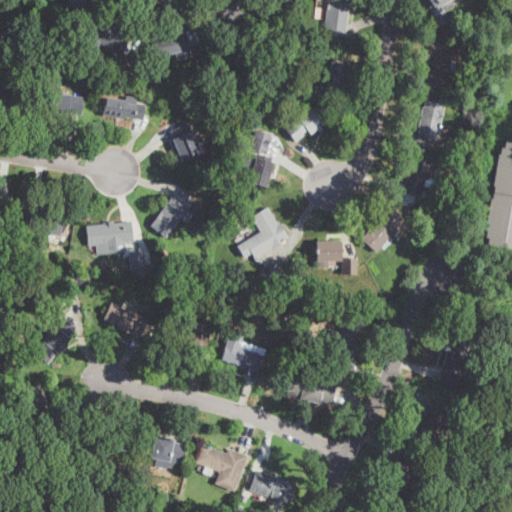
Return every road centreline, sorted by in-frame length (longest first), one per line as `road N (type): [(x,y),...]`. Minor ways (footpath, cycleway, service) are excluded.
road 1 (residential): [(328,511),(414,304),(446,272)]
road 2 (residential): [(104,384),(224,406),(346,455)]
road 3 (residential): [(332,182),(365,159),(396,0)]
